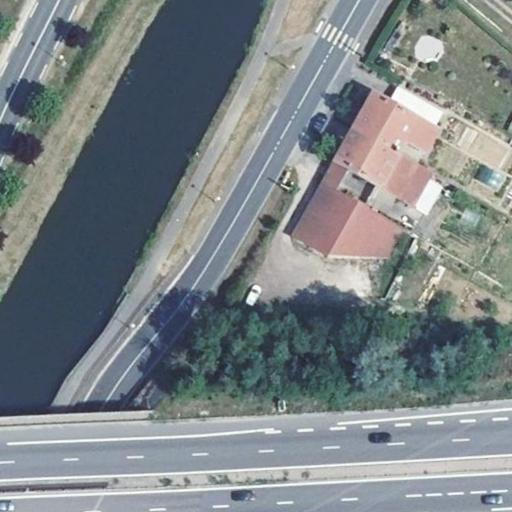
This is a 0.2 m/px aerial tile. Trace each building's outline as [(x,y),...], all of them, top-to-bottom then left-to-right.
[(391,104),(376,96),(357,128),(420,163),(438,132),(435,130),(417,120),(426,105),(400,90),(391,104)] [(443,116),(426,105),(417,120),(435,130),(443,116)] [(357,128),(337,163),(350,170),(414,207),(434,174),(419,164),(420,163),(357,128)] [(350,170),(337,163),(324,184),(337,191),(350,170)] [(402,229),(337,191),(324,184),(294,236),(328,256),(384,258),(402,229)]
